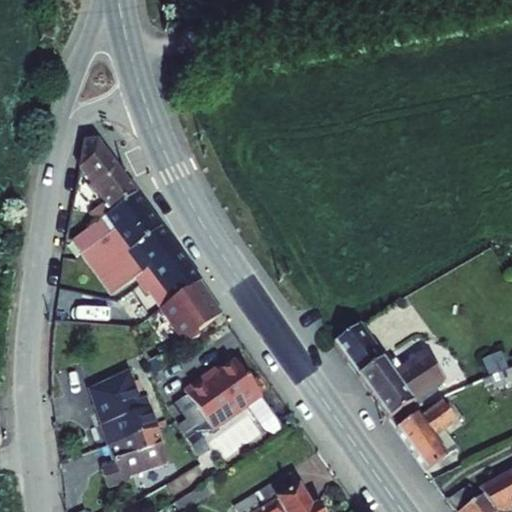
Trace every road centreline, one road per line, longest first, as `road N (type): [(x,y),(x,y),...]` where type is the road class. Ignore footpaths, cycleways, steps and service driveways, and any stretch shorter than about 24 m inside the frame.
road 1 (secondary): [(140,91),(200,221),(404,511)]
road 2 (tertiary): [(39,511),(27,356),(65,125)]
road 3 (track): [(132,66),(466,0)]
road 4 (tertiary): [(123,28),(83,55),(65,125)]
